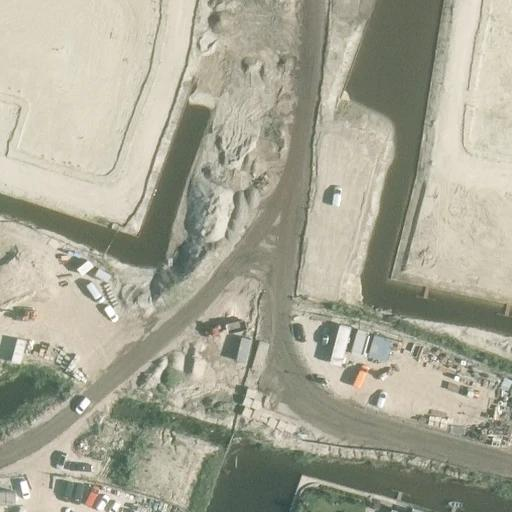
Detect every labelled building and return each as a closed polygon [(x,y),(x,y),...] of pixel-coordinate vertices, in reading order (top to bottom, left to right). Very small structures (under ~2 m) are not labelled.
[(39,0),(39,8),(51,9),(51,0),(39,0)] [(108,0),(99,0),(98,24),(137,27),(138,16),(140,16),(141,3),(108,0)] [(95,24),(94,47),(135,50),(137,27),(98,24),(95,24)] [(507,31),(503,57),(511,58),(511,30),(505,29),(505,30),(507,31)] [(8,43),(0,68),(0,87),(18,93),(31,50),(8,43)] [(47,44),(44,55),(55,59),(59,48),(47,44)] [(44,55),(40,67),(51,70),(55,59),(44,55)] [(92,70),(88,82),(100,85),(103,74),(92,70)] [(488,117),(488,118),(511,122),(511,91),(507,91),(506,93),(493,91),(491,105),(489,118),(488,117)] [(53,110),(40,152),(65,159),(77,118),(53,110)] [(77,118),(65,159),(70,160),(69,164),(85,168),(86,165),(89,166),(93,151),(101,153),(109,127),(77,118)] [(487,121),(483,130),(484,140),(485,140),(484,143),(498,145),(498,148),(511,150),(511,149),(511,122),(488,118),(488,121),(487,121)] [(434,203),(428,246),(454,250),(452,263),(467,265),(471,240),(456,238),(461,207),(434,203)] [(511,214),(507,213),(500,257),(511,259),(511,214)] [(476,268),(474,280),(485,282),(488,270),(476,268)]
